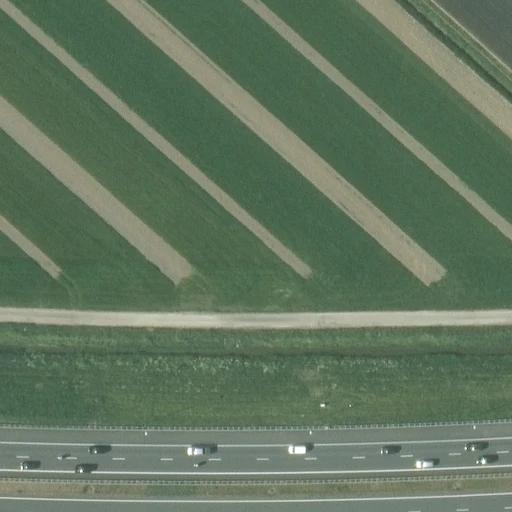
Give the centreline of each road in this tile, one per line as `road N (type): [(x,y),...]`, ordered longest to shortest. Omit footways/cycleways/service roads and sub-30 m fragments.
road 1 (motorway): [(511,451),(0,457)]
road 2 (track): [(0,317),(511,319)]
